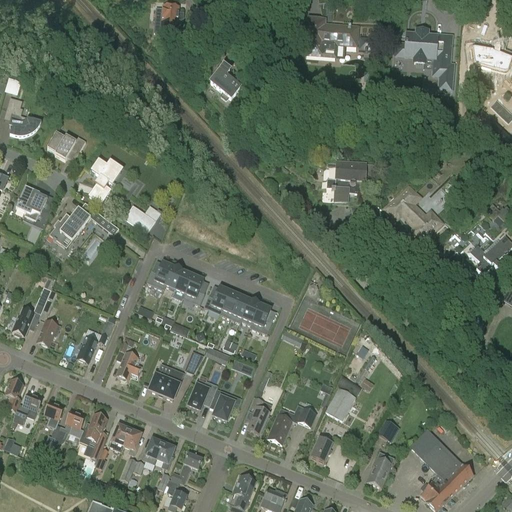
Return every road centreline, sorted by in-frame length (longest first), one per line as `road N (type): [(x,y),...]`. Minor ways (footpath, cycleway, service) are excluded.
road 1 (residential): [(91,394),(155,249),(287,305),(227,449)]
road 2 (residential): [(511,413),(457,375),(362,279),(329,219)]
road 3 (residential): [(377,511),(227,449)]
road 4 (residential): [(227,449),(91,394)]
